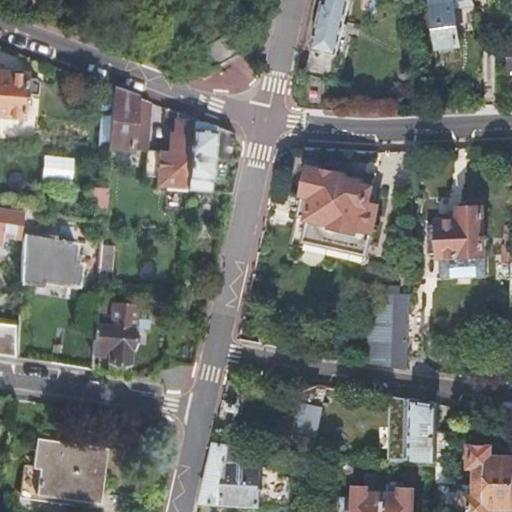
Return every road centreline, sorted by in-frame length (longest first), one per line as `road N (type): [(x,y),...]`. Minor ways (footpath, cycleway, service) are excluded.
road 1 (unclassified): [(216,350),(511,404)]
road 2 (unclassified): [(266,121),(0,29)]
road 3 (residential): [(511,126),(343,131),(266,121)]
road 4 (unclassified): [(266,121),(216,350)]
road 5 (residential): [(0,378),(205,402)]
road 6 (unclassified): [(293,0),(266,121)]
